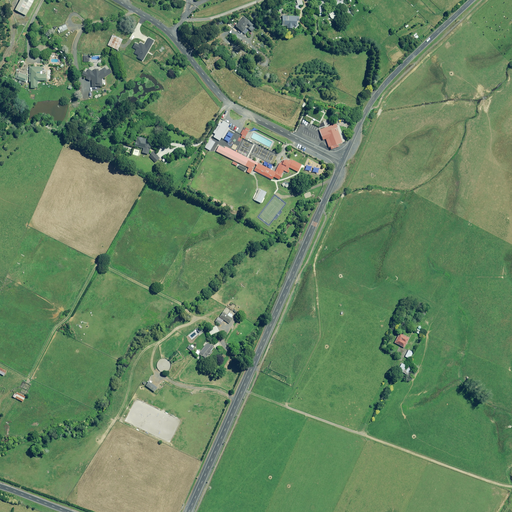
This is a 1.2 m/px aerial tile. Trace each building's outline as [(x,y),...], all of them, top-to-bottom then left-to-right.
[(34,0),(33,0),(20,0),(15,9),(26,15),(34,0)] [(297,0),(298,5),(296,6),(296,10),(301,10),(301,6),(304,5),(302,0),(307,0),(308,1),(309,0),(297,0)] [(339,0),(335,0),(341,9),(347,5),(344,1),(344,0),(343,0),(342,0),(341,1),(339,0)] [(316,9),(320,16),(326,13),(322,6),(316,9)] [(334,11),(330,13),(338,26),(342,23),(334,11)] [(293,29),(294,26),(298,27),(298,21),(300,21),(300,16),(283,15),(283,25),(288,26),(288,28),(293,29)] [(248,24),(250,26),(249,28),(252,32),(255,28),(253,26),(254,25),(245,17),(236,26),(245,34),(248,31),(246,29),(247,28),(246,27),(248,24)] [(65,24),(59,28),(61,32),(68,29),(65,24)] [(113,35),(108,45),(118,50),(123,40),(113,35)] [(139,45),(135,43),(133,47),(136,50),(134,53),(138,55),(137,58),(143,61),(154,41),(149,37),(145,44),(141,42),(139,45)] [(38,88),(37,81),(46,81),(46,74),(42,75),(42,66),(29,67),(30,82),(31,82),(31,88),(38,88)] [(92,81),(92,86),(102,86),(103,86),(103,84),(102,79),(104,78),(112,72),(109,68),(107,70),(105,67),(99,71),(99,70),(99,69),(98,69),(94,69),(94,70),(93,71),(91,70),(90,70),(89,69),(88,70),(87,72),(86,72),(84,71),(82,75),(86,77),(87,77),(86,79),(91,81),(91,80),(92,80),(92,81)] [(26,81),(27,76),(19,73),(17,78),(24,81),(24,80),(26,81)] [(215,134),(214,137),(220,140),(222,138),(223,139),(230,129),(228,127),(230,124),(224,121),(222,123),(220,122),(213,133),(215,134)] [(343,143),(335,123),(319,130),(323,140),(326,139),(330,148),(343,143)] [(248,130),(243,127),(238,136),(243,139),(248,130)] [(151,146),(148,145),(150,141),(143,139),(143,138),(138,137),(135,146),(143,148),(142,152),(148,154),(151,146)] [(210,140),(205,147),(210,151),(215,142),(211,139),(210,140)] [(255,162),(223,145),(222,147),(217,145),(214,151),(251,170),(255,162)] [(151,153),(152,154),(149,156),(156,162),(160,158),(153,151),(151,153)] [(257,162),(253,170),(270,179),(273,174),(279,177),(283,171),(286,172),(288,168),(293,171),(297,164),(281,155),(273,171),(257,162)] [(254,199),(262,203),(262,202),(263,203),(265,198),(267,192),(260,189),(254,199)] [(231,318),(233,315),(230,313),(228,315),(223,312),(220,317),(230,324),(232,319),(231,318)] [(217,326),(209,331),(212,335),(219,331),(217,326)] [(408,338),(399,333),(393,343),(403,348),(408,338)] [(206,359),(212,352),(211,351),(214,347),(211,344),(211,345),(208,343),(199,353),(202,356),(203,356),(206,359)]
